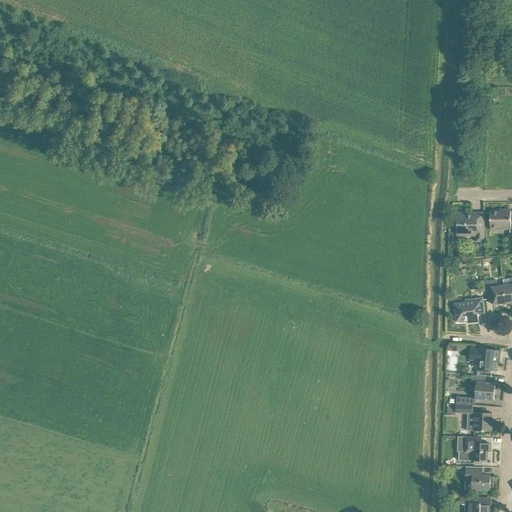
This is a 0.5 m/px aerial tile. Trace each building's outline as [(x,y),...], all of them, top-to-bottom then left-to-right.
[(490,211),(490,229),(511,229),(511,209),(504,209),(504,211),(490,211)] [(469,233),(469,235),(476,236),(476,241),(484,241),(484,223),(484,213),(458,212),(458,222),(458,233),(469,233)] [(511,278),(503,279),(504,285),(506,303),(511,302),(511,278)] [(506,303),(504,285),(497,286),(497,280),(485,281),(486,290),(487,300),(493,299),(493,304),(506,303)] [(455,304),(455,311),(457,321),(471,319),(471,323),(479,322),(478,314),(485,313),(483,303),(483,298),(466,300),(466,302),(455,304)] [(449,355),(455,356),(456,350),(466,351),(467,346),(450,344),(449,355)] [(478,360),(478,368),(497,370),(498,361),(497,361),(497,357),(499,357),(500,350),(471,348),(470,359),(478,360)] [(495,388),(495,383),(486,382),(487,376),(477,375),(472,375),(471,386),(477,386),(475,399),(494,400),(494,395),(498,395),(499,389),(495,388)] [(456,412),(473,413),(473,405),(448,404),(447,414),(456,415),(456,412)] [(467,430),(482,431),(492,431),(492,413),(482,412),(475,412),(475,421),(468,421),(467,430)] [(464,452),(459,452),(459,460),(470,460),(471,460),(488,460),(488,451),(491,451),(492,444),(484,444),(485,437),(464,436),(464,452)] [(488,489),(490,487),(490,475),(485,475),(484,476),(483,475),(483,467),(466,466),(466,481),(473,481),(473,490),(482,490),(482,489),(488,489)] [(465,510),(470,510),(469,511),(489,511),(490,505),(481,505),(481,503),(477,503),(478,497),(460,496),(460,504),(465,504),(465,510)]
